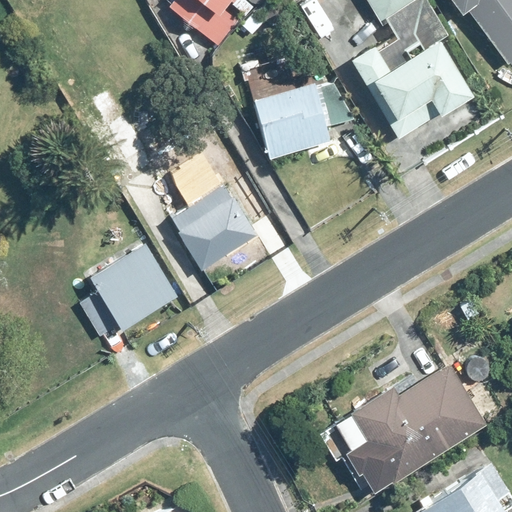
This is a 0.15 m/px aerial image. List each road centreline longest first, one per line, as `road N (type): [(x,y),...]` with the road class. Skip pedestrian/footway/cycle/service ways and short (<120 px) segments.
road 1 (residential): [(511,189),(195,382)]
road 2 (residential): [(195,382),(0,495)]
road 3 (residential): [(195,382),(258,511)]
